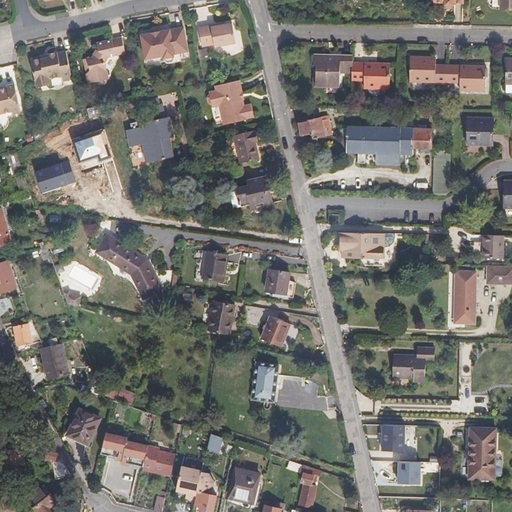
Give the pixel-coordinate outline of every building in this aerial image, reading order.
[(511,0),(497,0),(497,6),(507,6),(507,11),(511,10),(511,0)] [(233,45),(230,25),(215,28),(210,29),(210,27),(196,30),(200,49),(212,46),(213,49),(233,45)] [(185,52),(180,28),(138,35),(142,59),(160,56),(161,58),(171,56),(171,54),(185,52)] [(87,70),(84,73),(86,82),(104,79),(101,63),(105,57),(122,53),(118,38),(94,44),(95,49),(96,50),(92,56),(91,56),(85,58),(87,70)] [(69,80),(63,52),(55,54),(54,53),(45,55),(45,57),(38,59),(35,57),(30,58),(28,61),(34,87),(47,85),(46,79),(59,77),(60,81),(69,80)] [(352,64),(352,57),(331,57),(331,60),(327,60),(311,59),(310,68),(313,68),(312,87),(336,88),(337,75),(351,75),(352,64)] [(446,84),(447,66),(436,65),(432,65),(432,60),(423,60),(423,58),(408,57),(407,83),(446,84)] [(511,85),(511,60),(502,60),(502,86),(511,85)] [(351,75),(351,82),(362,82),(361,89),(386,90),(387,65),(374,64),(374,67),(363,66),(363,64),(356,64),(352,64),(351,75)] [(452,66),(447,66),(446,84),(456,84),(456,91),(482,92),(483,67),(463,66),(463,69),(458,68),(458,66),(452,66)] [(223,125),(252,118),(249,105),(242,106),(239,96),(239,93),(240,92),(237,81),(213,86),(214,91),(207,93),(207,95),(205,97),(206,102),(209,104),(210,107),(217,105),(223,125)] [(4,87),(0,87),(0,112),(9,111),(9,114),(17,112),(11,85),(4,86),(4,87)] [(145,164),(171,158),(167,140),(172,139),(168,119),(163,120),(160,104),(158,104),(157,99),(143,101),(147,123),(141,126),(141,131),(124,134),(128,149),(140,146),(145,164)] [(311,121),(316,139),(327,136),(322,119),(311,121)] [(490,145),(490,119),(466,119),(466,145),(490,145)] [(306,123),(301,124),(304,135),(302,139),(303,145),(316,142),(316,139),(311,121),(306,123)] [(347,139),(347,155),(354,155),(362,155),(372,155),(372,166),(398,167),(398,156),(411,156),(411,149),(430,149),(430,129),(407,129),(407,132),(399,132),(399,129),(339,128),(339,139),(347,139)] [(241,165),(255,161),(252,148),(251,145),(255,144),(253,134),(250,135),(250,133),(235,137),(241,165)] [(431,174),(430,185),(430,195),(449,195),(450,151),(431,150),(431,174)] [(17,153),(0,156),(0,158),(1,165),(3,165),(19,162),(17,153)] [(362,155),(354,155),(354,164),(362,165),(362,155)] [(6,177),(21,174),(19,162),(3,165),(6,177)] [(265,187),(263,176),(244,180),(246,188),(235,191),(237,202),(234,203),(236,206),(238,206),(239,209),(247,207),(248,210),(264,206),(260,188),(265,187)] [(511,209),(511,182),(501,183),(501,209),(511,209)] [(268,201),(265,187),(260,188),(264,206),(269,205),(268,201)] [(0,222),(3,233),(7,232),(12,231),(5,208),(0,209),(0,222)] [(0,246),(11,243),(7,232),(3,233),(0,222),(0,246)] [(376,235),(342,235),(341,244),(341,255),(346,255),(345,261),(356,261),(380,262),(380,248),(376,248),(376,235)] [(147,298),(163,290),(148,262),(107,237),(96,253),(130,274),(147,298)] [(502,259),(503,237),(482,237),(482,249),(482,259),(502,259)] [(225,283),(228,256),(205,253),(202,281),(225,283)] [(15,290),(6,264),(0,265),(0,291),(1,295),(15,290)] [(510,283),(510,269),(484,269),(484,282),(510,283)] [(288,300),(291,273),(268,270),(265,294),(275,295),(275,299),(288,300)] [(472,326),(473,275),(452,274),(451,300),(451,326),(472,326)] [(73,306),(79,298),(73,294),(67,302),(73,306)] [(8,300),(0,301),(0,313),(11,312),(8,300)] [(232,309),(232,305),(211,302),(207,330),(227,334),(232,309)] [(247,322),(256,322),(255,305),(246,306),(247,322)] [(285,335),(289,328),(270,318),(259,340),(278,349),(285,335)] [(26,326),(12,328),(13,335),(16,347),(30,344),(26,326)] [(472,352),(472,342),(462,342),(462,352),(472,352)] [(67,378),(61,345),(40,349),(46,382),(67,378)] [(427,356),(427,349),(410,349),(411,355),(392,355),(392,364),(392,378),(411,377),(411,383),(422,383),(422,356),(427,356)] [(274,384),(276,366),(254,363),(249,401),(271,403),(274,384)] [(129,407),(133,395),(119,389),(114,401),(129,407)] [(98,422),(79,412),(75,421),(67,438),(76,443),(86,447),(98,422)] [(382,423),(382,450),(406,450),(407,424),(382,423)] [(177,434),(178,427),(171,425),(170,432),(177,434)] [(491,478),(492,430),(468,429),(467,454),(467,478),(491,478)] [(132,470),(140,471),(146,448),(146,447),(124,443),(124,440),(103,436),(99,456),(120,460),(119,463),(133,466),(132,470)] [(233,449),(235,443),(216,437),(212,451),(224,455),(226,447),(233,449)] [(26,465),(25,448),(10,449),(11,466),(26,465)] [(165,477),(170,456),(157,453),(158,451),(146,448),(140,471),(165,477)] [(0,475),(8,475),(8,471),(3,471),(2,467),(9,466),(8,459),(1,459),(0,452),(0,475)] [(45,472),(54,471),(56,460),(44,461),(45,472)] [(399,460),(398,483),(422,483),(423,461),(399,460)] [(299,474),(301,466),(288,462),(286,470),(299,474)] [(319,477),(320,473),(301,466),(299,474),(298,481),(300,482),(300,484),(303,485),(298,508),(310,510),(314,487),(310,486),(312,480),(312,476),(319,477)] [(199,472),(179,468),(174,491),(184,493),(183,498),(187,499),(193,500),(199,472)] [(247,508),(250,509),(252,502),(253,502),(259,475),(235,469),(229,498),(228,498),(226,503),(247,508)] [(199,504),(198,507),(198,509),(204,511),(209,511),(211,511),(215,497),(205,494),(206,491),(203,490),(210,487),(208,483),(211,481),(208,474),(199,472),(193,500),(192,502),(199,504)] [(33,498),(31,496),(21,503),(28,511),(49,511),(47,509),(50,506),(44,497),(41,493),(33,498)] [(0,494),(0,511),(4,511),(10,508),(0,494)] [(152,511),(159,511),(163,499),(156,498),(152,511)]
